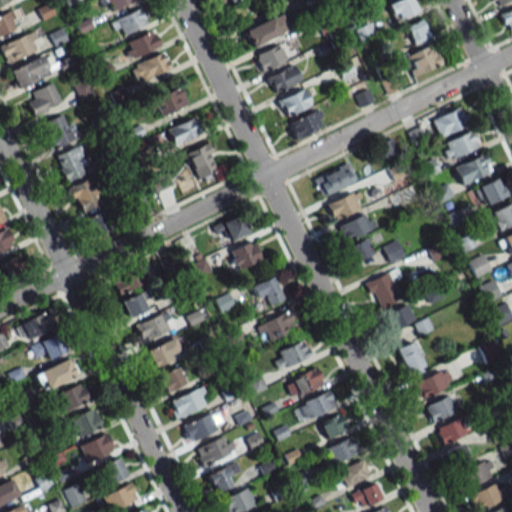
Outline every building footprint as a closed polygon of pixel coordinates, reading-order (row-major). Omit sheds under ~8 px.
[(103,0),(109,11),(132,0),(103,0)] [(393,20),(415,9),(410,0),(394,0),(386,4),(393,20)] [(511,6),(497,14),(506,31),(511,27),(511,6)] [(112,19),(119,35),(145,23),(138,7),(112,19)] [(0,13),(0,31),(22,25),(17,9),(0,13)] [(250,46),(286,29),(278,12),(242,30),(250,46)] [(413,45),(429,36),(420,18),(403,27),(413,45)] [(354,29),(359,41),(373,36),(368,23),(354,29)] [(130,59),(158,43),(149,29),(122,45),(130,59)] [(0,51),(6,63),(37,47),(29,31),(0,45),(0,51)] [(440,62),(430,43),(403,57),(413,76),(440,62)] [(259,70),(283,59),(276,45),(252,55),(259,70)] [(56,67),(47,51),(8,70),(16,87),(56,67)] [(138,83),(168,66),(160,51),(129,68),(138,83)] [(263,79),(271,94),(298,79),(290,63),(263,79)] [(32,113),(58,101),(50,83),(24,94),(32,113)] [(186,104),(179,87),(150,99),(156,116),(186,104)] [(275,100),(283,116),(309,103),(301,87),(275,100)] [(293,139),(323,124),(316,108),(285,124),(293,139)] [(430,118),(437,136),(465,126),(458,108),(430,118)] [(48,149),(74,137),(63,113),(37,125),(48,149)] [(199,129),(191,115),(164,131),(172,145),(199,129)] [(439,145),(447,160),(478,143),(470,128),(439,145)] [(217,168),(207,143),(185,152),(195,177),(217,168)] [(52,157),(64,181),(85,170),(73,146),(52,157)] [(489,169),(481,153),(451,168),(460,184),(489,169)] [(312,181),(321,196),(353,177),(345,162),(312,181)] [(473,189),(483,206),(504,194),(494,177),(473,189)] [(66,188),(79,212),(97,203),(84,179),(66,188)] [(361,208),(357,193),(326,200),(329,216),(361,208)] [(511,221),(511,210),(508,203),(486,213),(494,230),(511,221)] [(83,220),(92,237),(111,227),(102,210),(83,220)] [(343,241),(368,228),(360,213),(335,226),(343,241)] [(246,232),(237,215),(220,223),(229,240),(246,232)] [(0,248),(12,244),(6,228),(0,230),(0,248)] [(509,253),(511,251),(511,231),(501,237),(509,253)] [(347,244),(351,259),(370,253),(366,238),(347,244)] [(233,269),(259,260),(252,241),(226,250),(233,269)] [(465,261),(473,277),(488,269),(480,253),(465,261)] [(0,275),(26,272),(23,257),(0,260),(0,275)] [(145,282),(138,265),(109,277),(116,294),(145,282)] [(399,297),(386,271),(362,283),(375,309),(399,297)] [(267,304),(279,299),(270,277),(249,285),(253,297),(263,293),(267,304)] [(484,302),(498,294),(490,279),(476,287),(484,302)] [(125,316),(147,309),(141,292),(120,299),(125,316)] [(412,319),(404,303),(383,314),(391,330),(412,319)] [(497,325),(510,317),(502,303),(489,310),(497,325)] [(52,325),(42,310),(17,326),(27,340),(52,325)] [(172,328),(165,311),(131,325),(138,342),(172,328)] [(261,341),(294,329),(288,312),(255,323),(261,341)] [(33,356),(41,352),(44,359),(62,349),(53,333),(28,346),(33,356)] [(179,356),(173,339),(145,348),(151,366),(179,356)] [(308,355),(301,339),(270,354),(276,369),(308,355)] [(407,376),(423,368),(409,341),(393,349),(407,376)] [(40,389),(75,375),(68,358),(34,372),(40,389)] [(164,391),(182,383),(175,367),(156,375),(164,391)] [(282,381),(289,396),(321,383),(314,368),(282,381)] [(450,383),(442,368),(412,383),(420,398),(450,383)] [(59,412),(87,399),(79,382),(51,395),(59,412)] [(173,417),(207,404),(201,387),(167,400),(173,417)] [(334,406),(328,391),(291,406),(297,421),(334,406)] [(430,422),(454,410),(446,395),(423,406),(430,422)] [(61,422),(70,439),(99,425),(91,408),(61,422)] [(184,438),(220,431),(216,414),(180,421),(184,438)] [(345,428),(338,414),(317,423),(324,438),(345,428)] [(433,428),(439,444),(464,434),(457,418),(433,428)] [(112,449),(104,433),(77,445),(85,462),(112,449)] [(201,466),(232,451),(224,434),(193,450),(201,466)] [(324,448),(331,463),(356,451),(349,436),(324,448)] [(442,451),(450,467),(467,458),(459,443),(442,451)] [(125,475),(116,457),(100,465),(108,483),(125,475)] [(339,488),(367,475),(360,459),(332,472),(339,488)] [(492,476),(488,460),(459,469),(463,485),(492,476)] [(226,475),(236,470),(232,461),(204,475),(212,492),(230,483),(226,475)] [(0,482),(0,501),(16,494),(8,478),(0,482)] [(467,495),(475,511),(502,497),(494,481),(467,495)] [(355,508),(379,497),(372,482),(348,493),(355,508)] [(100,496),(108,511),(135,499),(127,483),(100,496)] [(82,499),(75,484),(62,490),(69,505),(82,499)] [(222,511),(235,511),(253,503),(245,487),(217,500),(222,511)] [(1,511),(20,511),(22,511),(18,503),(1,511)]
